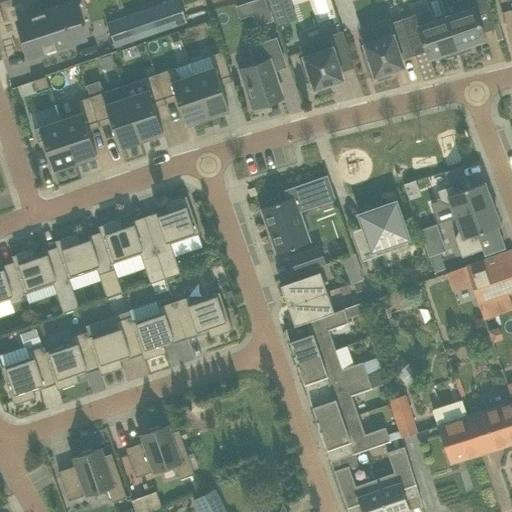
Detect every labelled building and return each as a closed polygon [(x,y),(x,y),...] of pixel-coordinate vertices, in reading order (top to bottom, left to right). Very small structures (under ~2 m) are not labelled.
[(179,0),(161,0),(107,19),(115,43),(186,19),(179,0)] [(273,21),(265,0),(251,0),(259,25),(273,21)] [(269,0),(273,12),(292,6),(290,0),(269,0)] [(484,38),(484,35),(482,31),(496,27),(486,0),(459,0),(454,2),(458,12),(446,16),(458,53),(471,49),(469,44),(485,39),(484,38)] [(71,43),(60,8),(18,22),(29,56),(71,43)] [(458,53),(446,16),(435,20),(431,10),(402,19),(414,54),(426,50),(429,58),(444,52),(446,57),(458,53)] [(404,66),(402,62),(401,58),(414,54),(402,19),(373,29),(377,40),(364,44),(367,52),(362,53),(367,70),(372,68),(375,76),(377,75),(378,80),(391,76),(389,71),(404,66)] [(329,83),(334,82),(341,79),(343,79),(341,71),(354,66),(342,32),(300,46),(306,64),(302,66),(307,82),(312,80),(314,88),(316,88),(318,92),(331,88),(329,83)] [(276,38),(251,47),(256,64),(240,69),(253,108),(274,101),(273,98),(282,94),(274,70),(285,66),(276,38)] [(214,67),(193,74),(208,118),(226,112),(229,110),(219,79),(229,76),(231,81),(232,81),(222,51),(210,55),(214,67)] [(208,118),(193,74),(172,82),(167,70),(156,74),(166,104),(167,104),(165,98),(176,94),(186,125),(189,124),(208,118)] [(165,105),(166,104),(156,74),(144,78),(148,90),(127,97),(142,141),(160,134),(163,133),(153,102),(163,98),(165,105)] [(37,92),(49,88),(45,76),(32,81),(37,92)] [(142,141),(127,97),(106,104),(102,92),(90,97),(100,127),(101,127),(99,120),(109,117),(120,148),(123,147),(142,141)] [(99,128),(100,127),(90,97),(78,101),(82,113),(61,120),(76,163),(94,157),(97,156),(86,125),(97,121),(99,128)] [(76,163),(61,120),(34,129),(39,141),(43,139),(54,170),(57,169),(57,170),(76,163)] [(459,178),(456,168),(440,174),(444,183),(459,178)] [(317,205),(308,181),(283,190),(287,199),(260,208),(276,254),(310,242),(300,211),(317,205)] [(452,205),(456,216),(492,203),(484,182),(454,192),(452,185),(438,190),(441,200),(452,205)] [(158,211),(144,216),(157,254),(172,248),(170,243),(199,233),(186,195),(165,203),(168,212),(160,215),(158,211)] [(352,231),(363,260),(377,255),(375,247),(406,236),(394,203),(361,215),(365,226),(352,231)] [(499,224),(492,203),(456,216),(460,227),(455,238),(462,256),(482,249),(476,233),(499,224)] [(157,254),(144,216),(130,221),(132,225),(123,228),(120,218),(99,226),(101,231),(112,263),(140,253),(142,259),(157,254)] [(112,263),(101,231),(87,236),(88,240),(80,243),(77,233),(55,240),(57,246),(69,278),(96,268),(107,297),(122,292),(112,263)] [(69,278),(57,246),(44,251),(45,255),(37,258),(33,248),(12,255),(14,261),(25,293),(53,283),(63,312),(79,307),(69,278)] [(296,274),(326,263),(320,246),(290,256),(296,274)] [(511,291),(511,249),(466,265),(473,284),(479,303),(511,291)] [(440,253),(430,256),(435,272),(445,268),(440,253)] [(360,268),(355,255),(343,260),(348,272),(360,268)] [(25,293),(14,261),(0,266),(1,270),(0,270),(0,301),(10,298),(12,304),(27,298),(25,293)] [(473,284),(466,265),(447,272),(453,291),(473,284)] [(281,285),(288,305),(327,291),(320,271),(281,285)] [(365,283),(355,286),(358,295),(368,292),(365,283)] [(334,311),(327,291),(288,305),(295,325),(307,321),(334,311)] [(189,296),(174,301),(186,339),(200,334),(199,330),(208,328),(211,337),(232,330),(220,292),(190,302),(189,296)] [(186,339),(174,301),(158,307),(160,312),(132,322),(143,354),(145,359),(166,352),(163,343),(171,340),(172,344),(186,339)] [(363,312),(360,303),(344,308),(347,318),(363,312)] [(349,322),(344,308),(334,311),(307,321),(311,334),(290,341),(297,362),(336,349),(329,329),(349,322)] [(143,354),(132,322),(130,316),(115,321),(117,327),(89,337),(99,369),(101,374),(123,367),(119,358),(128,355),(129,359),(143,354)] [(41,344),(37,330),(23,335),(28,349),(41,344)] [(99,369),(89,337),(87,331),(72,336),(74,342),(45,351),(56,384),(58,389),(79,382),(76,373),(84,370),(86,373),(99,369)] [(56,384),(45,351),(43,346),(28,351),(30,357),(1,366),(14,404),(36,397),(33,387),(41,385),(42,388),(56,384)] [(342,368),(336,349),(297,362),(304,384),(326,376),(330,388),(367,374),(363,361),(342,368)] [(377,355),(363,359),(371,385),(385,380),(377,355)] [(372,388),(367,374),(330,388),(334,399),(312,406),(320,428),(358,414),(352,395),(372,388)] [(400,438),(415,433),(416,433),(405,395),(389,400),(400,438)] [(450,463),(480,453),(468,415),(462,399),(433,408),(450,463)] [(511,401),(468,415),(480,453),(511,443),(511,401)] [(365,434),(358,414),(320,428),(327,449),(348,442),(353,454),(390,441),(385,427),(365,434)] [(147,429),(148,432),(141,434),(143,442),(126,448),(136,477),(154,471),(175,464),(180,479),(194,474),(179,430),(171,432),(168,425),(161,427),(160,425),(147,429)] [(395,472),(375,479),(386,511),(403,511),(410,510),(402,489),(416,484),(404,446),(387,452),(395,472)] [(80,452),(80,455),(73,457),(76,465),(59,471),(68,500),(86,494),(107,487),(112,502),(127,497),(112,453),(104,455),(101,448),(94,450),(93,448),(80,452)] [(386,511),(375,479),(356,486),(349,465),(335,470),(348,508),(360,503),(362,511),(386,511)] [(194,500),(200,511),(226,511),(215,490),(194,500)] [(132,499),(137,511),(149,511),(150,511),(143,495),(132,499)]
